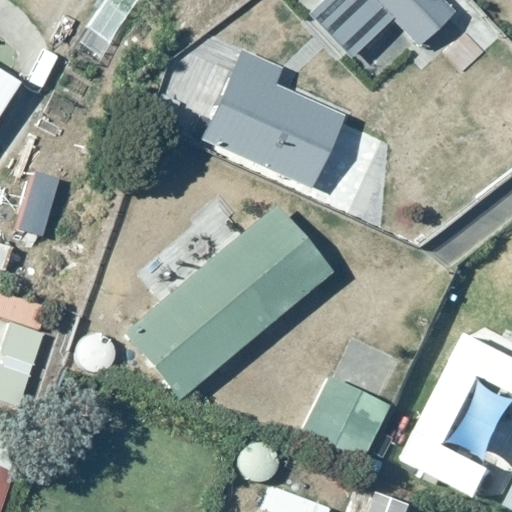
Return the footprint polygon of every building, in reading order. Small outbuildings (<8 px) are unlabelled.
[(316,0),(291,0),(304,12),(316,0)] [(324,0),(310,14),(373,81),(406,51),(424,70),(447,48),(472,24),(449,0),(324,0)] [(0,120),(24,81),(0,65),(0,120)] [(285,179),(299,154),(248,126),(234,150),(285,179)] [(356,180),(308,157),(296,183),(344,206),(356,180)] [(338,265),(282,203),(131,337),(187,400),(338,265)] [(511,352),(474,333),(408,462),(483,501),(498,472),(453,449),(489,379),(511,391),(511,352)] [(394,407),(332,377),(304,432),(367,463),(394,407)] [(0,511),(3,511),(17,471),(0,465),(0,511)] [(418,511),(422,504),(385,486),(372,511),(418,511)]
